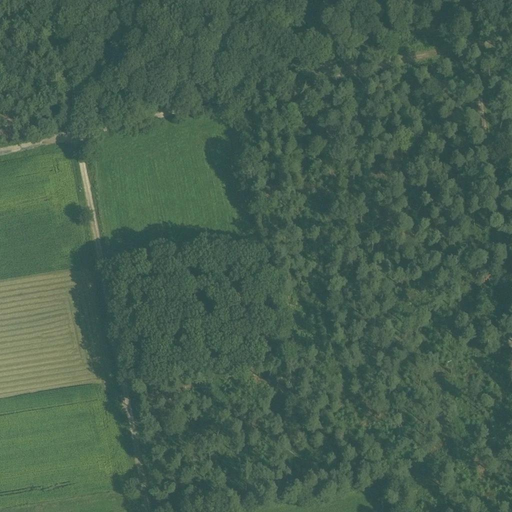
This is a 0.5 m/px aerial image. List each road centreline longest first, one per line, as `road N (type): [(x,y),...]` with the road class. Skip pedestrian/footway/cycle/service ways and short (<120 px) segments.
road 1 (track): [(511,42),(477,43),(74,135)]
road 2 (track): [(74,135),(147,511)]
road 3 (track): [(470,0),(511,331)]
road 4 (track): [(51,0),(61,95),(74,135)]
